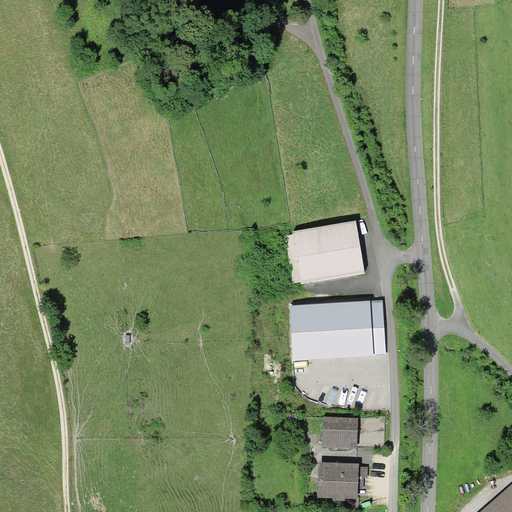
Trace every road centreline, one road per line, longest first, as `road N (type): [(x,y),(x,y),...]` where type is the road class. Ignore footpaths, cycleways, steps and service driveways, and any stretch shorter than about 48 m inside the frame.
road 1 (track): [(67,511),(62,413),(0,156)]
road 2 (track): [(461,331),(435,199),(440,0)]
road 3 (unclassified): [(385,256),(307,0)]
road 4 (residential): [(385,256),(393,511)]
road 5 (tertiary): [(413,0),(423,254)]
road 6 (tertiary): [(429,327),(427,511)]
